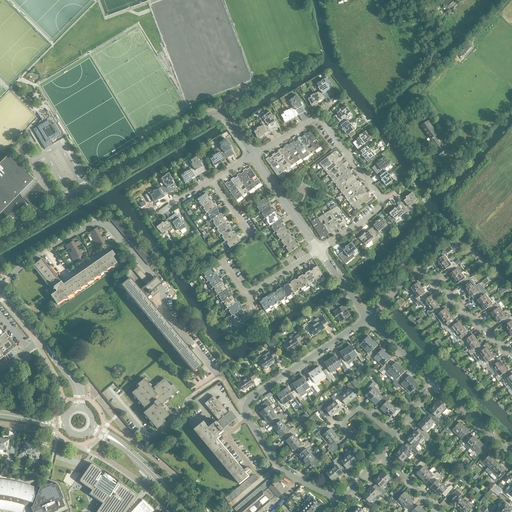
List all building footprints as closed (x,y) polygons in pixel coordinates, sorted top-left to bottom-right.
[(463,56),(464,57),(472,48),(469,45),(465,50),(464,48),(460,53),(458,55),(461,58),(463,56)] [(321,90),(326,98),(332,94),(328,87),(329,86),(328,83),(330,82),(327,77),(323,79),(324,80),(318,83),(320,86),(319,87),(321,91),(321,90)] [(326,98),(321,90),(321,91),(314,94),(313,92),(310,94),(311,96),(312,98),(309,100),(313,106),(326,98)] [(294,107),(299,115),(305,111),(300,102),(301,101),(298,96),(291,100),(293,103),(292,103),(294,107)] [(338,123),(345,117),(348,115),(347,114),(350,112),(345,105),(340,109),(341,110),(333,117),(338,123)] [(284,114),(281,116),(286,123),(299,115),(294,107),(284,113),(284,114)] [(40,123),(40,124),(44,121),(48,119),(51,124),(54,122),(61,133),(62,132),(49,111),(47,112),(47,111),(40,115),(39,116),(41,119),(39,121),(40,123)] [(274,117),(271,112),(264,116),(266,119),(265,120),(261,122),(263,125),(267,123),(272,131),(278,127),(275,122),(277,121),(275,117),(274,117)] [(345,117),(338,123),(347,135),(353,130),(351,127),(352,126),(345,117)] [(61,133),(54,122),(51,124),(48,119),(44,121),(40,124),(33,128),(45,148),(53,143),(51,139),(61,133)] [(438,140),(435,137),(438,135),(428,121),(421,126),(431,140),(431,139),(437,148),(441,145),(438,140)] [(259,139),(272,131),(267,123),(263,125),(257,129),(258,130),(254,132),(259,139)] [(315,151),(316,151),(321,147),(322,149),(323,149),(311,131),(304,135),(315,151)] [(358,149),(365,143),(369,141),(368,139),(370,137),(366,131),(360,135),(361,136),(353,143),(358,149)] [(315,151),(304,135),(298,140),(309,155),(315,151),(316,154),(317,153),(316,151),(315,151)] [(234,154),(228,145),(229,144),(226,139),(219,143),(221,146),(220,147),(216,148),(217,150),(215,151),(216,154),(222,150),(227,158),(234,154)] [(298,140),(292,144),(303,160),(309,156),(310,158),(311,158),(309,155),(298,140)] [(303,160),(292,144),(291,143),(285,147),(296,163),(302,159),(303,161),(304,161),(303,160)] [(365,143),(358,149),(367,161),(373,156),(371,153),(372,152),(365,143)] [(441,145),(437,148),(439,151),(437,152),(441,158),(444,161),(446,159),(447,161),(444,156),(448,153),(444,147),(443,148),(441,145)] [(296,163),(285,147),(279,152),(290,167),(296,163),(297,166),(298,165),(296,163)] [(213,157),(212,158),(210,159),(214,166),(227,158),(222,150),(216,154),(212,156),(213,157)] [(279,152),(273,156),(284,171),(289,168),(291,170),(292,169),(290,167),(279,152)] [(324,169),(339,157),(335,152),(319,163),(323,169),(321,170),(322,171),(324,169)] [(0,214),(21,194),(23,197),(24,198),(36,210),(50,196),(45,191),(9,155),(0,163),(0,214)] [(193,167),(198,175),(205,171),(200,163),(201,162),(197,156),(191,160),(192,163),(191,164),(193,167)] [(284,171),(273,156),(267,160),(278,176),(283,172),(285,174),(286,174),(284,171)] [(390,162),(385,156),(380,160),(380,161),(372,168),(377,174),(385,168),(385,169),(393,163),(391,161),(390,162)] [(328,175),(344,163),(339,157),(324,169),(328,175),(326,177),(328,176),(329,175),(328,175)] [(333,181),(348,169),(344,163),(328,175),(329,175),(329,176),(333,181),(330,183),(331,183),(333,182),(333,181)] [(185,174),(181,176),(185,183),(198,175),(193,167),(184,173),(185,174)] [(244,172),(255,187),(260,184),(262,186),(263,186),(256,176),(250,168),(247,170),(246,169),(243,171),(244,172)] [(391,177),(385,169),(385,168),(377,174),(379,176),(386,185),(392,181),(390,178),(391,177)] [(338,187),(353,175),(348,169),(333,181),(333,182),(337,187),(335,188),(336,189),(338,188),(338,187)] [(257,190),(255,187),(244,172),(240,174),(240,173),(237,175),(238,176),(249,192),(254,188),(256,190),(257,190)] [(169,173),(164,176),(162,177),(164,181),(162,182),(164,185),(169,193),(176,189),(171,180),(172,179),(169,173)] [(342,193),(357,181),(353,175),(338,187),(338,188),(342,193),(340,194),(340,195),(343,193),(342,193)] [(232,181),(243,196),(248,192),(250,195),(250,194),(249,192),(238,176),(234,179),(234,178),(231,180),(232,181)] [(244,199),(243,196),(232,181),(228,183),(228,182),(225,184),(236,201),(242,197),(244,199)] [(347,199),(362,187),(357,181),(342,193),(343,193),(347,198),(344,200),(345,201),(347,199)] [(169,193),(164,185),(152,192),(153,194),(150,196),(153,202),(169,193)] [(351,205),(367,193),(362,187),(347,199),(351,204),(349,206),(349,207),(352,205),(351,205)] [(408,212),(413,208),(411,206),(415,202),(414,201),(417,198),(412,192),(407,197),(408,198),(401,203),(407,211),(407,210),(408,212)] [(200,208),(211,200),(212,199),(210,196),(209,197),(206,193),(195,201),(197,204),(199,202),(201,206),(199,207),(200,208)] [(351,205),(352,205),(356,210),(353,212),(354,213),(372,199),(367,193),(351,205)] [(24,198),(23,197),(21,194),(0,214),(0,222),(0,223),(28,206),(24,198)] [(270,205),(271,204),(269,201),(267,202),(265,198),(254,206),(256,209),(257,208),(259,211),(258,212),(259,213),(270,205)] [(215,207),(217,206),(215,203),(213,204),(211,200),(200,208),(202,211),(203,209),(206,212),(204,213),(205,214),(215,207)] [(398,218),(407,211),(401,203),(390,213),(395,219),(397,217),(398,218)] [(264,220),(275,212),(276,211),(274,208),(272,209),(270,205),(259,213),(260,216),(262,215),(264,218),(263,219),(264,220)] [(331,210),(341,226),(347,223),(337,206),(331,210),(330,207),(329,208),(330,210),(331,210)] [(220,214),(222,213),(220,210),(218,211),(215,207),(205,214),(207,217),(208,216),(211,219),(209,221),(220,214)] [(334,230),(341,226),(331,210),(330,210),(325,214),(323,211),(322,212),(324,214),(334,230)] [(280,219),(281,218),(279,215),(277,216),(275,212),(264,220),(266,223),(267,222),(269,225),(268,226),(269,227),(280,219)] [(175,213),(169,218),(174,226),(176,229),(177,228),(180,231),(182,233),(186,231),(184,228),(186,226),(182,221),(181,222),(175,213)] [(225,221),(227,220),(224,217),(223,218),(220,214),(209,221),(212,224),(213,223),(215,226),(213,228),(214,229),(225,221)] [(328,234),(334,230),(324,214),(319,218),(317,215),(316,216),(318,218),(328,234)] [(169,218),(156,227),(161,233),(164,231),(165,233),(174,226),(169,218)] [(321,239),(328,234),(318,218),(312,222),(310,219),(310,220),(321,239)] [(378,223),(371,228),(377,236),(380,233),(379,232),(385,227),(384,226),(387,224),(382,218),(377,222),(378,223)] [(273,234),(284,226),(286,225),(284,222),(282,223),(280,219),(269,227),(270,229),(272,228),(274,231),(273,233),(273,234)] [(229,228),(231,227),(228,224),(227,225),(225,221),(214,229),(216,232),(217,231),(219,234),(218,235),(218,236),(229,228)] [(289,233),(291,232),(289,229),(287,230),(284,226),(273,234),(275,236),(277,235),(279,238),(278,239),(278,241),(289,233)] [(234,235),(235,234),(233,231),(232,232),(229,228),(218,236),(220,239),(222,238),(224,241),(223,242),(223,243),(234,235)] [(373,243),(379,238),(377,236),(371,228),(359,238),(365,244),(367,242),(368,243),(371,241),(373,243)] [(98,231),(97,229),(88,233),(87,234),(89,238),(90,237),(102,231),(101,229),(98,231)] [(92,241),(101,236),(100,234),(103,232),(102,231),(90,237),(92,241)] [(283,248),(294,240),(296,239),(293,235),(292,236),(289,233),(278,241),(280,243),(282,242),(284,245),(282,246),(283,248)] [(234,235),(223,243),(225,245),(227,244),(229,248),(227,249),(228,250),(240,241),(238,238),(237,239),(234,235)] [(94,244),(106,238),(105,236),(102,238),(101,236),(92,241),(94,244)] [(106,238),(94,244),(97,248),(105,244),(104,242),(107,240),(106,238)] [(294,240),(283,248),(285,250),(287,249),(289,252),(287,253),(288,254),(301,246),(298,242),(297,243),(294,240)] [(67,250),(79,243),(78,242),(74,244),(73,241),(65,246),(67,250)] [(80,245),(79,243),(67,250),(69,254),(77,249),(76,247),(80,245)] [(348,248),(339,256),(344,261),(346,264),(354,258),(352,255),(355,253),(354,252),(357,249),(352,243),(347,247),(348,248)] [(439,266),(448,259),(446,256),(447,255),(446,254),(452,249),(449,245),(443,249),(444,249),(442,251),(442,252),(440,254),(442,256),(436,261),(439,266)] [(78,251),(77,249),(69,254),(71,257),(83,251),(82,249),(78,251)] [(59,283),(56,279),(42,261),(35,267),(53,289),(52,290),(54,293),(50,296),(57,305),(63,300),(67,300),(67,298),(70,296),(73,295),(74,296),(74,293),(76,291),(80,291),(81,291),(80,289),(83,287),(87,286),(87,287),(87,286),(87,284),(89,282),(93,282),(94,282),(93,280),(96,277),(100,277),(100,275),(103,273),(107,272),(107,273),(107,270),(109,268),(113,268),(114,268),(113,266),(117,263),(112,257),(114,256),(112,251),(109,253),(110,254),(64,286),(61,282),(59,283)] [(83,251),(71,257),(73,261),(77,259),(79,262),(83,259),(81,257),(80,254),(84,253),(83,251)] [(448,259),(439,266),(443,271),(446,268),(448,271),(451,269),(457,264),(456,265),(454,262),(452,261),(450,262),(448,259)] [(451,269),(452,271),(449,274),(453,279),(462,272),(464,270),(460,265),(459,267),(457,264),(451,269)] [(309,269),(310,271),(317,282),(318,281),(317,280),(321,278),(322,279),(324,278),(317,266),(313,269),(312,267),(309,269)] [(150,282),(137,267),(133,270),(146,286),(143,288),(140,291),(129,278),(120,286),(193,372),(202,365),(191,351),(193,349),(190,345),(187,346),(148,300),(153,295),(151,292),(156,288),(158,286),(161,283),(156,277),(154,279),(150,282)] [(206,283),(217,275),(218,274),(216,271),(215,272),(212,268),(201,276),(206,283)] [(314,284),(317,282),(310,271),(306,273),(305,272),(302,273),(303,275),(310,286),(311,286),(310,284),(314,282),(314,284)] [(464,275),(462,272),(453,279),(457,284),(460,281),(462,284),(471,277),(470,278),(468,275),(466,274),(464,275)] [(211,290),(222,282),(223,281),(221,278),(220,279),(217,275),(206,283),(211,290)] [(307,288),(310,286),(303,275),(299,277),(298,276),(295,278),(296,279),(303,291),(304,290),(303,289),(306,287),(307,288)] [(471,277),(462,284),(464,282),(466,284),(463,287),(467,292),(476,285),(472,281),(473,280),(471,277)] [(413,294),(421,287),(415,278),(412,281),(412,283),(410,284),(410,285),(405,289),(407,291),(409,292),(410,290),(413,294)] [(300,293),(303,291),(296,279),(291,282),(290,280),(287,282),(288,284),(295,295),(296,295),(296,293),(299,291),(300,293)] [(227,289),(228,288),(226,285),(224,286),(222,282),(211,290),(216,297),(227,289)] [(293,297),(295,295),(288,284),(284,286),(283,285),(280,286),(281,288),(288,300),(289,299),(288,298),(292,296),(293,297)] [(476,297),(484,290),(484,291),(481,288),(479,287),(478,288),(476,285),(467,292),(471,297),(474,294),(476,297)] [(416,303),(424,297),(422,295),(425,292),(421,287),(413,294),(415,297),(414,298),(413,300),(416,303)] [(286,301),(288,300),(281,288),(277,291),(276,289),(273,291),(274,292),(281,304),(282,303),(281,302),(285,300),(286,301)] [(232,296),(233,295),(231,291),(229,293),(227,289),(216,297),(220,303),(232,296)] [(484,290),(476,297),(478,295),(480,297),(477,300),(481,305),(489,298),(486,294),(487,293),(484,290)] [(278,306),(281,304),(274,292),(270,295),(269,293),(266,295),(267,297),(274,308),(275,308),(274,306),(277,304),(278,306)] [(428,298),(426,295),(424,297),(416,303),(418,306),(422,307),(424,309),(435,300),(431,295),(428,298)] [(236,302),(238,301),(236,298),(234,299),(232,296),(220,303),(222,306),(224,305),(226,308),(225,309),(225,310),(236,302)] [(271,310),(274,308),(267,297),(263,299),(262,298),(259,300),(267,313),(268,312),(267,311),(270,309),(271,310)] [(492,308),(497,304),(495,301),(493,300),(492,302),(489,298),(481,305),(484,310),(487,307),(489,310),(492,308)] [(341,322),(350,316),(348,312),(347,312),(342,304),(343,304),(340,300),(335,303),(338,307),(341,305),(342,307),(334,312),(341,322)] [(430,316),(437,310),(436,308),(439,305),(435,300),(424,309),(427,306),(429,310),(428,311),(427,313),(430,316)] [(241,309),(243,308),(240,305),(239,306),(236,302),(225,310),(227,313),(229,312),(231,315),(230,316),(230,317),(241,309)] [(494,318),(503,311),(500,307),(501,306),(498,303),(497,304),(492,308),(494,311),(491,313),(494,318)] [(439,320),(449,313),(445,308),(442,311),(440,308),(437,310),(430,316),(433,314),(434,317),(436,316),(439,320)] [(241,309),(230,317),(237,326),(244,321),(243,319),(248,315),(245,312),(244,313),(241,309)] [(503,323),(511,316),(511,317),(509,314),(507,313),(505,314),(503,311),(494,318),(498,323),(501,320),(503,323)] [(444,328),(451,323),(449,321),(453,318),(449,313),(439,320),(439,321),(441,324),(441,326),(443,329),(444,328)] [(323,325),(327,322),(322,315),(314,321),(316,324),(310,328),(314,335),(325,329),(323,325)] [(508,331),(511,327),(511,316),(503,323),(506,321),(507,323),(504,326),(508,331)] [(451,335),(462,326),(459,321),(456,324),(454,321),(451,323),(444,328),(447,331),(449,332),(451,335)] [(462,326),(451,335),(454,338),(453,340),(453,341),(453,342),(454,344),(457,342),(460,340),(459,340),(465,336),(463,334),(466,331),(462,326)] [(7,353),(15,346),(8,338),(9,337),(5,333),(4,333),(0,327),(0,359),(3,357),(2,356),(5,353),(6,354),(7,353)] [(298,342),(302,339),(297,332),(289,338),(291,341),(285,345),(289,352),(300,345),(298,342)] [(467,334),(465,336),(459,340),(460,340),(462,344),(464,344),(465,343),(468,346),(476,339),(473,334),(469,337),(467,334)] [(365,349),(373,341),(368,336),(364,340),(361,337),(356,341),(360,345),(365,349)] [(476,339),(468,346),(470,349),(468,350),(468,352),(471,355),(479,349),(477,347),(480,344),(476,339)] [(373,341),(365,349),(369,354),(365,358),(368,360),(374,353),(372,351),(378,345),(373,341)] [(351,345),(346,349),(353,359),(358,355),(362,362),(365,360),(358,351),(356,352),(351,345)] [(481,347),(479,349),(471,355),(472,356),(475,357),(478,361),(490,352),(486,347),(483,350),(481,347)] [(273,359),(277,356),(272,349),(264,354),(267,357),(260,362),(265,369),(275,362),(273,359)] [(346,349),(340,353),(345,360),(343,361),(348,369),(350,367),(349,364),(354,361),(346,349)] [(374,353),(368,360),(370,362),(374,358),(379,363),(387,354),(382,349),(376,355),(374,353)] [(484,368),(492,362),(491,360),(494,357),(490,352),(478,361),(481,364),(482,365),(484,368)] [(387,354),(379,363),(383,367),(379,371),(382,373),(388,367),(386,365),(392,358),(387,354)] [(335,356),(330,359),(337,370),(342,366),(345,371),(348,369),(343,361),(340,363),(335,356)] [(330,359),(325,363),(330,370),(327,372),(333,381),(336,380),(332,373),(337,370),(330,359)] [(492,362),(484,368),(485,368),(486,368),(487,370),(490,371),(492,374),(504,365),(500,360),(497,363),(495,360),(492,362)] [(388,367),(382,373),(384,375),(388,371),(392,376),(401,367),(396,363),(390,369),(388,367)] [(504,365),(492,374),(495,372),(497,375),(496,376),(496,378),(498,381),(502,378),(506,375),(504,373),(507,370),(504,365)] [(320,366),(314,370),(321,380),(326,377),(329,382),(332,380),(327,372),(324,374),(320,366)] [(401,367),(392,376),(397,380),(393,384),(395,386),(402,380),(399,378),(405,371),(401,367)] [(314,370),(309,374),(314,381),(311,383),(316,390),(318,393),(320,391),(316,384),(321,380),(314,370)] [(252,381),(256,378),(251,371),(243,376),(246,379),(239,384),(244,391),(254,384),(252,381)] [(509,373),(506,375),(502,378),(505,381),(505,380),(509,385),(511,382),(511,374),(510,376),(509,373)] [(402,380),(395,386),(397,388),(399,386),(401,388),(403,386),(406,389),(414,380),(410,376),(404,382),(402,380)] [(304,377),(298,381),(305,391),(310,387),(314,392),(316,390),(311,383),(309,384),(304,377)] [(139,386),(131,393),(145,409),(147,407),(148,408),(143,413),(157,429),(163,423),(161,421),(169,415),(159,403),(163,401),(164,402),(178,391),(173,384),(170,386),(164,378),(153,388),(155,390),(154,390),(144,379),(137,384),(139,386)] [(414,380),(406,389),(404,390),(409,395),(410,393),(419,384),(414,380)] [(298,381),(293,384),(298,391),(295,393),(301,401),(303,399),(302,397),(307,393),(305,391),(298,381)] [(345,392),(352,400),(357,396),(355,394),(357,392),(349,382),(347,384),(349,389),(345,392)] [(368,394),(366,396),(371,401),(378,393),(373,389),(376,385),(374,383),(366,392),(368,394)] [(288,388),(282,391),(289,402),(295,398),(299,405),(302,403),(301,401),(295,393),(293,395),(288,388)] [(289,402),(282,391),(277,395),(281,400),(278,402),(285,412),(288,410),(284,405),(289,402)] [(344,391),(339,395),(336,393),(334,395),(342,404),(345,402),(346,404),(352,400),(345,392),(345,393),(344,391)] [(380,405),(388,396),(386,394),(382,397),(378,393),(371,401),(376,405),(378,403),(380,405)] [(405,403),(407,400),(401,394),(398,397),(405,403)] [(335,401),(330,405),(337,412),(342,408),(340,406),(342,404),(334,395),(332,396),(335,401)] [(385,413),(392,406),(388,402),(390,397),(388,396),(380,405),(382,407),(380,409),(385,413)] [(205,421),(204,421),(199,426),(195,430),(240,484),(249,476),(245,472),(246,471),(247,472),(247,471),(250,469),(248,467),(245,469),(245,470),(245,471),(218,439),(221,436),(220,435),(225,430),(223,429),(235,419),(229,413),(228,414),(214,397),(212,399),(206,403),(212,410),(220,420),(216,423),(215,423),(210,427),(209,426),(205,421)] [(265,418),(273,412),(269,407),(271,405),(267,400),(259,406),(263,411),(261,413),(265,418)] [(444,413),(446,411),(447,410),(447,409),(446,408),(438,401),(434,406),(441,413),(441,412),(442,413),(443,414),(444,413)] [(337,412),(330,405),(326,408),(322,405),(318,408),(326,418),(330,414),(332,416),(337,412)] [(399,408),(397,406),(394,408),(392,406),(385,413),(390,418),(392,416),(394,418),(403,408),(400,407),(399,408)] [(440,424),(442,422),(439,418),(440,416),(439,415),(441,413),(434,406),(429,410),(431,412),(429,414),(433,418),(440,424)] [(273,412),(265,418),(269,423),(271,421),(273,424),(283,415),(281,413),(278,415),(276,413),(275,414),(273,412)] [(278,432),(285,426),(281,421),(285,417),(283,415),(273,424),(275,426),(274,427),(278,432)] [(431,420),(428,416),(427,416),(422,420),(429,427),(434,423),(438,426),(440,424),(433,418),(431,420)] [(418,429),(428,439),(430,437),(426,431),(429,427),(422,420),(418,425),(420,427),(418,429)] [(447,432),(455,423),(453,421),(445,430),(447,432)] [(457,434),(464,427),(460,423),(458,425),(455,423),(447,432),(448,433),(453,430),(457,434)] [(285,426),(278,432),(282,437),(284,435),(286,438),(296,429),(294,427),(289,430),(285,426)] [(464,427),(457,434),(461,438),(458,443),(461,445),(469,436),(467,434),(469,432),(464,427)] [(327,440),(335,434),(331,428),(329,430),(327,428),(317,436),(319,438),(324,436),(327,440)] [(298,431),(296,429),(286,438),(288,440),(286,441),(291,446),(298,440),(294,435),(298,431)] [(410,435),(418,442),(419,444),(424,439),(426,441),(428,439),(418,429),(416,431),(415,430),(410,435)] [(329,450),(339,443),(337,440),(339,438),(335,434),(327,440),(326,442),(330,446),(328,448),(329,450)] [(406,444),(417,454),(418,452),(415,448),(419,444),(418,442),(410,435),(406,440),(408,442),(406,444)] [(471,448),(478,441),(473,436),(471,438),(469,436),(461,445),(463,447),(464,446),(469,450),(471,448)] [(1,438),(0,446),(0,449),(6,451),(6,453),(9,453),(10,447),(7,447),(8,440),(5,439),(5,438),(1,438)] [(299,451),(309,443),(307,441),(302,444),(298,440),(291,446),(295,451),(297,449),(299,451)] [(478,441),(471,448),(474,450),(472,452),(471,453),(473,455),(472,457),(475,460),(483,449),(481,447),(483,445),(478,441)] [(18,457),(21,458),(22,454),(25,454),(26,453),(29,454),(32,444),(28,443),(27,443),(25,443),(23,450),(20,449),(18,457)] [(309,443),(299,451),(300,453),(299,455),(303,460),(311,454),(307,449),(311,445),(309,443)] [(339,443),(329,450),(332,453),(341,445),(339,443)] [(32,444),(29,454),(33,455),(33,456),(36,457),(35,459),(38,459),(40,454),(37,453),(39,446),(36,445),(32,444)] [(415,455),(417,454),(406,444),(405,446),(404,445),(399,450),(406,457),(407,456),(408,458),(412,453),(415,455)] [(402,461),(406,457),(399,450),(395,454),(402,461)] [(347,453),(344,455),(352,465),(357,460),(353,456),(354,455),(351,451),(348,454),(347,453)] [(311,454),(303,460),(307,465),(310,463),(311,465),(321,457),(318,454),(316,456),(313,452),(311,454)] [(495,460),(491,455),(491,456),(490,455),(487,458),(484,456),(479,461),(484,466),(486,465),(488,467),(489,466),(495,460)] [(321,457),(311,465),(314,468),(323,460),(321,457)] [(352,465),(346,457),(341,461),(337,457),(335,459),(343,468),(345,467),(347,469),(352,465)] [(338,477),(343,473),(341,470),(343,468),(335,459),(333,461),(335,463),(333,465),(333,466),(331,468),(331,469),(338,477)] [(417,470),(425,461),(423,459),(415,468),(417,470)] [(495,460),(489,466),(491,469),(493,471),(499,465),(500,464),(495,460)] [(425,461),(417,470),(419,472),(417,474),(421,478),(428,471),(424,467),(427,463),(425,461)] [(135,493),(118,482),(119,481),(105,471),(104,472),(96,466),(93,464),(92,464),(91,464),(90,464),(90,465),(89,465),(85,471),(83,475),(80,479),(80,480),(79,480),(79,481),(80,481),(80,482),(81,483),(91,490),(89,494),(102,503),(95,511),(125,511),(136,498),(136,497),(137,496),(137,495),(136,494),(135,493)] [(499,465),(493,471),(492,473),(497,477),(505,469),(500,464),(499,465)] [(338,477),(331,469),(328,472),(327,470),(325,472),(327,473),(326,473),(333,481),(338,477)] [(383,471),(379,476),(386,483),(391,478),(383,471)] [(430,483),(439,474),(437,472),(433,475),(428,471),(421,478),(426,483),(428,481),(430,483)] [(435,492),(442,485),(438,481),(441,476),(439,474),(430,483),(433,485),(430,487),(435,492)] [(385,495),(387,493),(382,487),(386,483),(379,476),(374,481),(377,483),(375,485),(378,488),(385,495)] [(37,487),(37,488),(28,485),(19,483),(10,481),(0,479),(0,509),(3,509),(9,511),(15,511),(23,511),(25,506),(31,507),(32,511),(53,511),(58,510),(57,509),(65,506),(62,499),(63,498),(57,483),(53,485),(52,483),(47,484),(39,487),(37,488),(37,487)] [(260,511),(272,502),(271,502),(285,490),(277,481),(275,482),(273,484),(270,486),(268,488),(266,490),(264,492),(262,494),(260,495),(257,497),(255,499),(253,501),(251,503),(249,504),(247,506),(245,508),(242,510),(240,511),(239,511),(260,511)] [(486,494),(489,496),(493,491),(493,492),(495,489),(498,485),(495,483),(490,489),(486,494)] [(442,485),(435,492),(440,496),(442,494),(445,497),(453,487),(451,485),(446,488),(442,485)] [(372,486),(367,491),(374,498),(376,500),(380,495),(383,497),(385,495),(378,488),(376,491),(372,486)] [(389,499),(391,502),(400,493),(398,490),(389,499)] [(455,507),(462,500),(459,497),(461,495),(456,490),(453,494),(454,496),(451,499),(454,501),(451,503),(455,507)] [(367,491),(363,496),(365,498),(363,500),(372,509),(374,506),(371,502),(374,498),(367,491)] [(409,497),(404,492),(402,495),(400,493),(391,502),(393,504),(396,502),(400,506),(402,504),(409,497)] [(483,503),(489,496),(486,494),(481,501),(483,503)] [(407,511),(414,506),(412,504),(414,501),(409,497),(402,504),(406,508),(403,511),(407,511)] [(316,510),(318,508),(318,509),(322,504),(319,501),(318,502),(313,498),(310,501),(308,503),(309,503),(316,510)] [(143,500),(130,511),(151,511),(154,510),(143,500)] [(465,502),(462,500),(455,507),(458,510),(459,509),(461,511),(469,502),(467,500),(465,502)] [(505,503),(503,502),(502,500),(497,506),(500,508),(504,511),(510,511),(511,511),(510,511),(511,509),(508,506),(509,505),(506,502),(505,503)] [(469,502),(461,511),(462,511),(472,511),(474,510),(475,509),(471,504),(469,502)] [(316,510),(309,503),(306,506),(305,505),(303,507),(304,508),(308,511),(314,511),(317,510),(316,510)]
